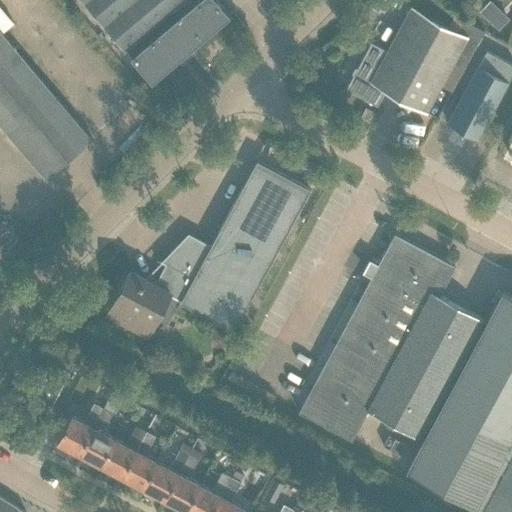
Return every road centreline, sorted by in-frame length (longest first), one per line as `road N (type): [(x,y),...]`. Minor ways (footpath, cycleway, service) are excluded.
road 1 (unclassified): [(0,326),(247,79)]
road 2 (unclassified): [(511,235),(290,117),(247,79)]
